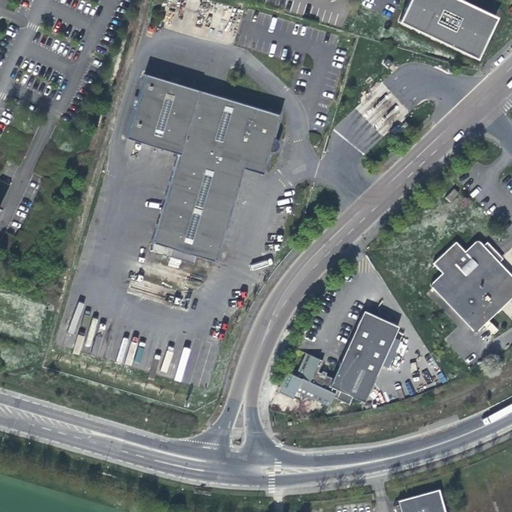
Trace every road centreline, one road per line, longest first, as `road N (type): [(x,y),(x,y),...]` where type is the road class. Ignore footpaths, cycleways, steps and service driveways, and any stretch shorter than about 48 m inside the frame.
road 1 (tertiary): [(511,71),(296,281),(248,375)]
road 2 (tertiary): [(264,471),(378,460),(511,411)]
road 3 (tertiary): [(0,409),(207,468)]
